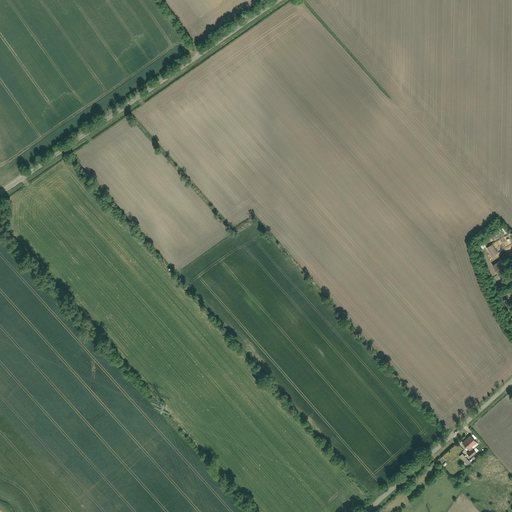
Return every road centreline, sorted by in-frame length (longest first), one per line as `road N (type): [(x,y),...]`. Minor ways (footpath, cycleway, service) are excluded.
road 1 (residential): [(279,0),(0,194)]
road 2 (residential): [(366,511),(511,381)]
